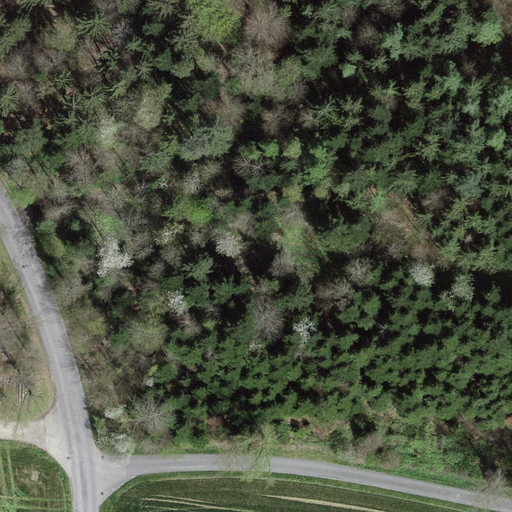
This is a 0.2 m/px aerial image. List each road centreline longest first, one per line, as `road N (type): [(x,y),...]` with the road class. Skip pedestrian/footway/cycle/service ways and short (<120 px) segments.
road 1 (unclassified): [(84,459),(313,464),(511,494)]
road 2 (unclassified): [(84,459),(62,363),(0,210)]
